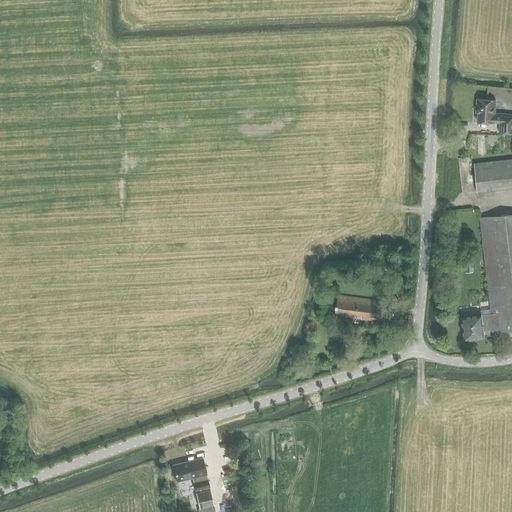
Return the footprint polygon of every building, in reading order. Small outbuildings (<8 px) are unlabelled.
[(494,100),(476,99),(475,107),(477,108),(476,122),(492,123),(492,122),(499,122),(498,132),(511,132),(511,114),(493,113),(494,100)] [(511,158),(474,163),(477,192),(511,187),(511,158)] [(492,332),(511,329),(511,213),(479,217),(490,313),(461,316),(463,338),(483,336),(482,328),(492,327),(492,332)] [(398,309),(400,295),(394,294),(394,292),(388,292),(387,301),(392,302),(391,308),(398,309)] [(380,321),(383,302),(337,295),(334,312),(360,316),(359,319),(380,321)] [(209,487),(202,457),(171,465),(175,481),(192,478),(195,490),(209,487)] [(210,490),(196,493),(199,509),(213,505),(210,490)]
